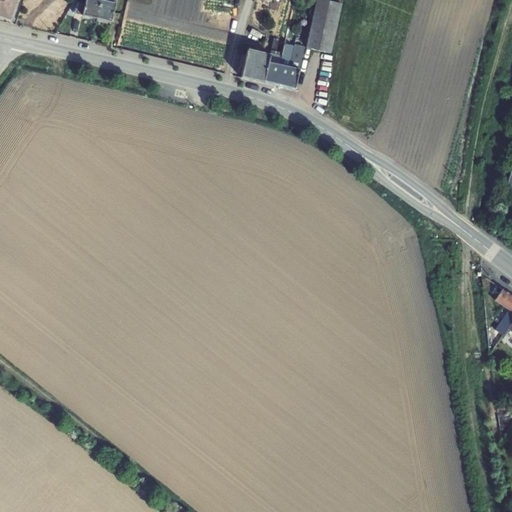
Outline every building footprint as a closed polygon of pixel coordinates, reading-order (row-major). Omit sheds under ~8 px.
[(0,0),(0,14),(10,18),(16,0),(0,0)] [(75,13),(97,19),(101,0),(86,0),(85,4),(77,2),(75,13)] [(101,0),(97,19),(112,22),(116,0),(101,0)] [(342,4),(324,0),(316,0),(306,48),(331,53),(342,4)] [(275,86),(282,53),(276,51),(279,41),(279,39),(274,38),(270,54),(264,83),(275,86)] [(284,44),(285,42),(279,41),(276,51),(282,53),(284,44)] [(294,46),(284,44),(282,53),(275,86),(285,88),(290,68),(289,68),(291,59),(293,59),(293,56),(292,56),(294,46)] [(305,47),(295,45),(294,46),(292,56),(293,56),(293,59),(291,59),(289,68),(290,68),(285,88),(295,91),(305,47)] [(248,46),(241,77),(264,83),(270,54),(251,50),(252,47),(248,46)] [(511,147),(503,175),(511,177),(511,147)] [(493,283),(482,275),(481,276),(483,292),(494,290),(493,283)] [(511,295),(502,289),(495,300),(504,307),(497,316),(503,319),(496,330),(503,335),(508,328),(511,321),(511,295)] [(493,317),(485,318),(488,344),(493,344),(496,343),(493,317)]
